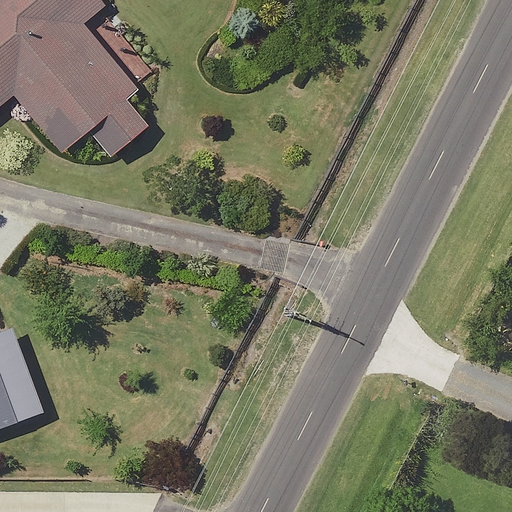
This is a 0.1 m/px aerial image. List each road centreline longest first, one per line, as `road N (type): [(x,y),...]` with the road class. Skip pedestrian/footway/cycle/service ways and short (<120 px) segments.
road 1 (unclassified): [(511,29),(268,511)]
road 2 (unknown): [(0,203),(230,258),(362,326)]
